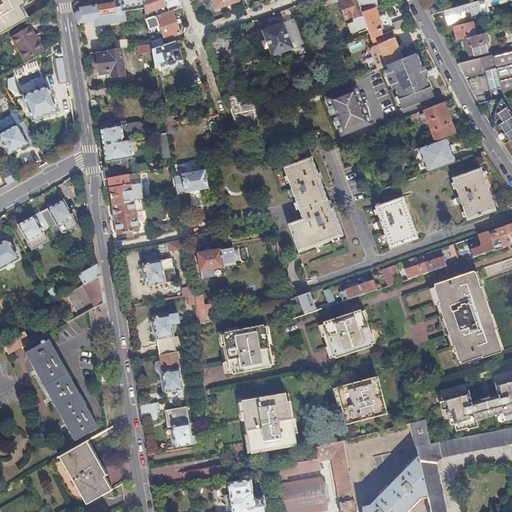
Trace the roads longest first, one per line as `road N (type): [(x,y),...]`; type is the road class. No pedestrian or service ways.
road 1 (tertiary): [(144,511),(90,152)]
road 2 (residential): [(511,172),(412,0)]
road 3 (tertiary): [(64,0),(90,152)]
